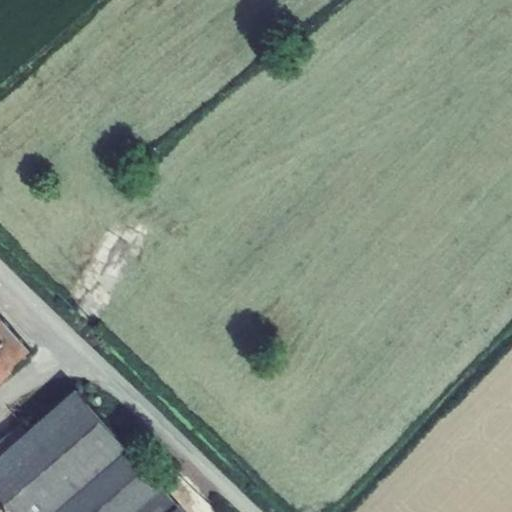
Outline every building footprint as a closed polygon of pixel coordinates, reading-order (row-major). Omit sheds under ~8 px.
[(0,364),(31,338),(0,302),(0,364)] [(57,449),(99,417),(74,384),(28,419),(57,449)] [(0,424),(0,440),(22,423),(15,413),(0,424)] [(99,417),(57,449),(0,492),(0,493),(14,511),(173,511),(121,445),(99,417)] [(22,423),(0,440),(0,492),(57,449),(28,419),(22,423)]
